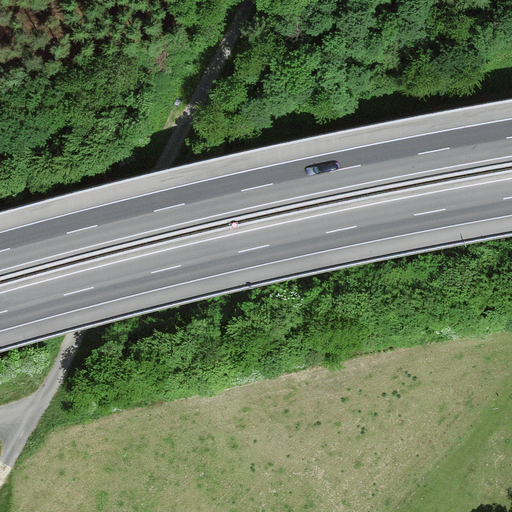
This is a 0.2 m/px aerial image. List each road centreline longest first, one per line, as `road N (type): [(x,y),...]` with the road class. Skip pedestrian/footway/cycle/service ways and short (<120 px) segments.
road 1 (motorway): [(0,312),(262,246),(511,197)]
road 2 (motorway): [(511,137),(250,188),(0,251)]
